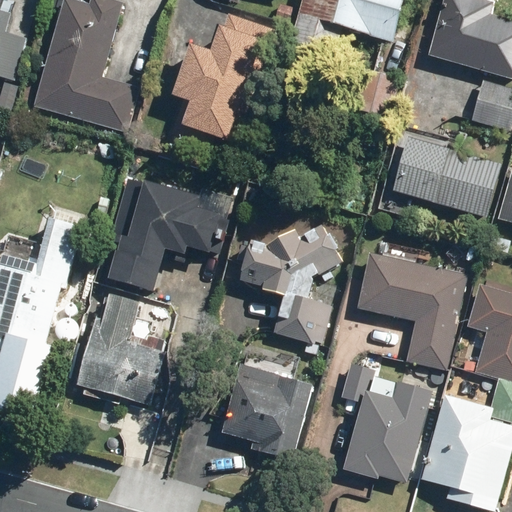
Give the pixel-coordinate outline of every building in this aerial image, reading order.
[(75,0),(67,0),(38,107),(132,133),(144,89),(107,79),(128,5),(109,0),(92,0),(92,5),(75,0)] [(345,32),(397,45),(408,0),(307,0),(296,45),(339,56),(345,32)] [(511,80),(511,20),(495,16),(498,4),(482,0),(447,0),(431,57),(511,80)] [(0,68),(15,16),(0,12),(0,68)] [(278,32),(232,16),(227,28),(225,27),(216,53),(196,46),(178,99),(185,101),(173,136),(216,151),(219,139),(239,146),(278,32)] [(505,166),(412,140),(397,193),(490,220),(505,166)] [(511,174),(499,221),(511,224),(511,174)] [(207,198),(128,179),(103,281),(159,295),(170,252),(191,257),(193,251),(216,257),(225,217),(203,211),(207,198)] [(0,373),(0,411),(36,422),(92,232),(55,221),(41,266),(6,256),(3,266),(0,265),(0,266),(0,352),(6,354),(0,373)] [(316,300),(313,299),(318,283),(317,280),(346,265),(339,252),(343,251),(335,237),(332,238),(326,228),(303,240),(299,232),(271,247),(255,243),(243,281),(267,289),(266,292),(287,299),(277,335),(325,348),(335,308),(315,302),(316,300)] [(450,372),(470,276),(373,256),(361,312),(417,324),(408,364),(450,372)] [(511,294),(483,286),(470,329),(489,334),(477,373),(511,383),(511,294)] [(122,406),(124,398),(154,407),(169,355),(165,354),(168,342),(151,338),(148,349),(98,335),(83,387),(89,389),(87,397),(122,406)] [(297,461),(316,387),(243,368),(225,435),(256,443),(254,450),(297,461)] [(410,486),(437,392),(402,383),(402,385),(377,379),(373,393),(370,392),(348,472),(382,482),(383,479),(410,486)] [(498,410),(448,397),(425,482),(453,489),(450,501),(489,511),(499,511),(511,467),(511,427),(494,422),(498,410)]
